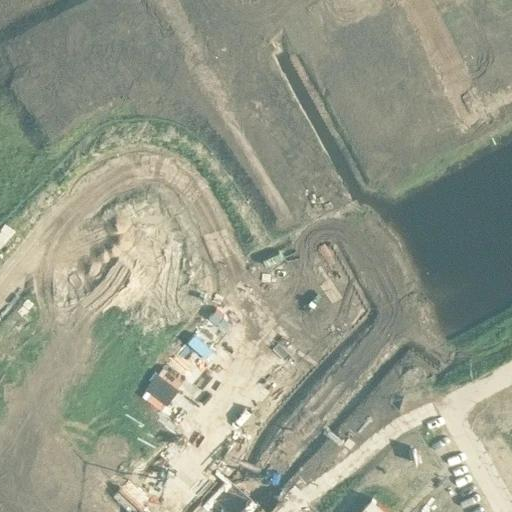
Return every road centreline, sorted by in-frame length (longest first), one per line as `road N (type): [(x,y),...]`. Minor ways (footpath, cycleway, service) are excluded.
road 1 (tertiary): [(267,0),(223,27),(0,281)]
road 2 (residential): [(122,511),(270,342)]
road 3 (residential): [(287,511),(358,438),(449,405)]
road 4 (residential): [(504,511),(449,405)]
